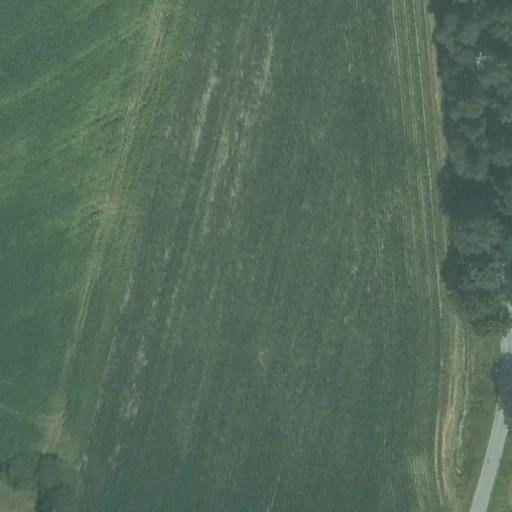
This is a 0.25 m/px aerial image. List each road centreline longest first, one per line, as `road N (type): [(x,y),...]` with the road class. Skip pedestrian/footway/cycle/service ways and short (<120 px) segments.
road 1 (unclassified): [(481,0),(511,372)]
road 2 (unclassified): [(511,372),(474,511)]
